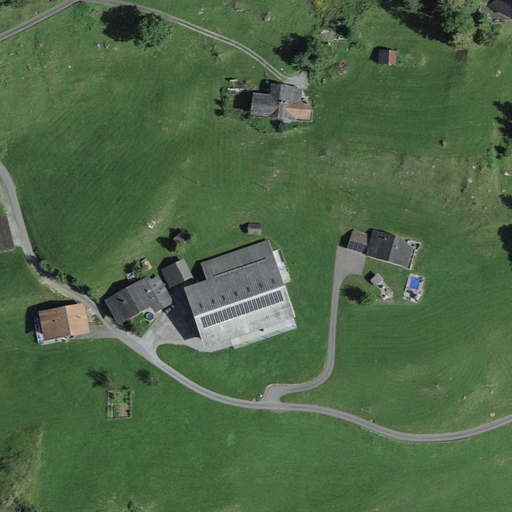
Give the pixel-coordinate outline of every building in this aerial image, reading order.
[(511,0),(498,0),(499,10),(504,14),(511,13),(511,0)] [(384,51),(382,63),(395,65),(396,52),(384,51)] [(256,97),(254,114),(283,116),(286,88),(285,87),(273,86),(272,98),(256,97)] [(296,118),(296,114),(307,115),(308,103),(300,102),(300,96),(297,96),(298,90),(286,88),(283,116),(296,118)] [(0,219),(0,251),(10,249),(3,219),(0,219)] [(251,224),(250,234),(260,235),(261,224),(251,224)] [(354,232),(350,248),(407,264),(412,249),(402,246),(404,241),(401,240),(401,239),(374,231),(373,237),(354,232)] [(184,232),(175,240),(180,246),(189,238),(184,232)] [(266,245),(205,266),(212,287),(190,294),(206,341),(289,312),(266,245)] [(184,262),(163,271),(169,285),(190,276),(184,262)] [(108,302),(119,321),(158,299),(147,279),(145,280),(146,282),(108,302)] [(82,307),(42,315),(46,336),(86,328),(82,307)]
